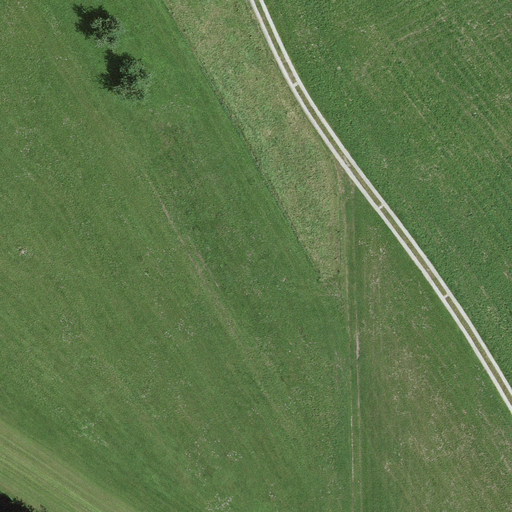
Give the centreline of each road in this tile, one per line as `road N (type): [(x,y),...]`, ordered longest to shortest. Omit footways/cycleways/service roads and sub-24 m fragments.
road 1 (track): [(511,401),(298,88),(256,0)]
road 2 (track): [(355,511),(342,156)]
